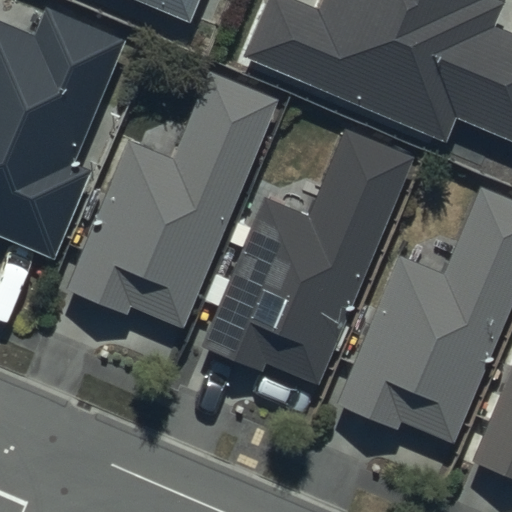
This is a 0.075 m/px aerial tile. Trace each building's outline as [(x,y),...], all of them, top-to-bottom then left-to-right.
[(38,0),(29,22),(0,10),(0,224),(48,245),(86,156),(71,150),(122,28),(53,0),(38,0)] [(159,0),(182,10),(186,0),(159,0)] [(248,0),(236,41),(442,128),(451,106),(511,132),(511,22),(490,13),(495,0),(248,0)] [(167,145),(123,127),(63,275),(123,299),(125,293),(178,315),(273,87),(203,59),(167,145)] [(301,203),(260,185),(200,331),(259,356),(261,349),(313,370),(408,143),(339,114),(301,203)] [(435,262),(393,244),(332,392),(394,417),(397,408),(447,428),(511,276),(511,188),(473,172),(435,262)] [(511,344),(471,447),(511,464),(511,344)]
